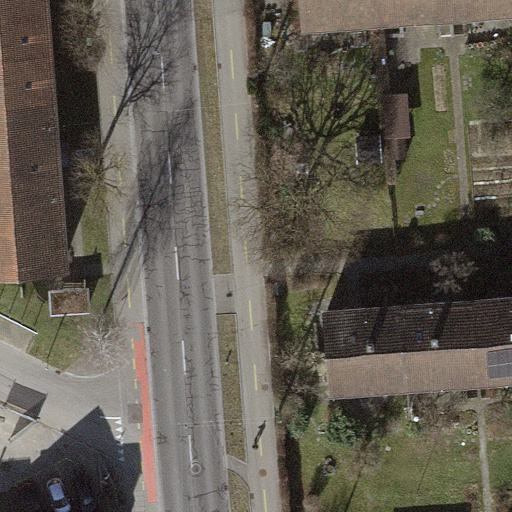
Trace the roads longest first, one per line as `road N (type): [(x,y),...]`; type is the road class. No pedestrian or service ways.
road 1 (secondary): [(189,420),(158,0)]
road 2 (residential): [(0,375),(84,417),(189,420)]
